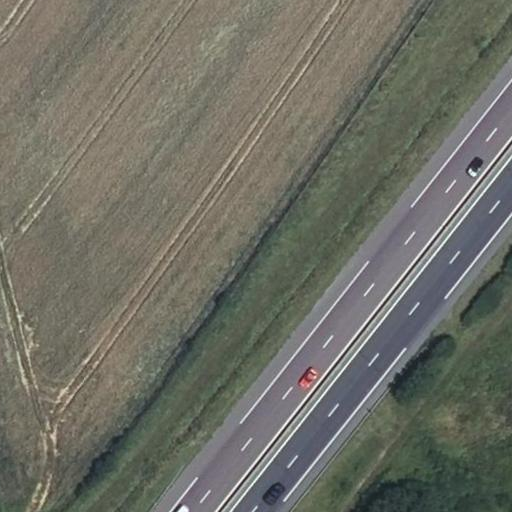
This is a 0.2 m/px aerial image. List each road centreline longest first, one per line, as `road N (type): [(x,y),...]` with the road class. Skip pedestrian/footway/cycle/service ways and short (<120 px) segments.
road 1 (motorway): [(511,105),(189,511)]
road 2 (motorway): [(257,511),(511,193)]
